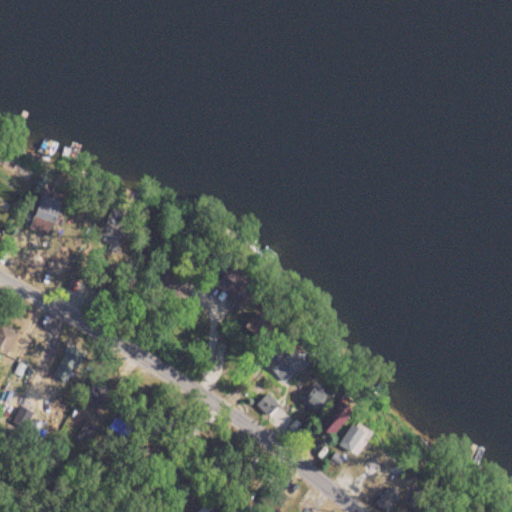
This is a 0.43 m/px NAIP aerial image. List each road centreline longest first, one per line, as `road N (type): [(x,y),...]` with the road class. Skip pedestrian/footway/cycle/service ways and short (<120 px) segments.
road 1 (residential): [(385,511),(0,257)]
road 2 (residential): [(101,511),(201,383)]
